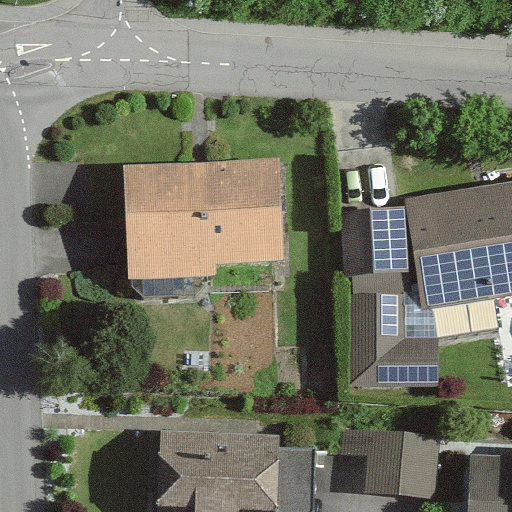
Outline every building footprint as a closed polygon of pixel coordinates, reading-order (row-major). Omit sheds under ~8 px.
[(264,268),(258,169),(111,178),(118,289),(203,284),(202,272),(264,268)] [(511,190),(398,209),(416,312),(511,296),(511,190)] [(393,281),(391,221),(335,222),(336,282),(393,281)] [(395,344),(395,304),(343,304),(343,394),(427,394),(427,344),(395,344)] [(427,505),(431,444),(332,438),(331,459),(361,461),(359,501),(427,505)] [(266,459),(267,443),(150,440),(148,511),(298,511),(300,460),(266,459)] [(461,511),(511,511),(511,460),(511,465),(466,461),(461,511)]
